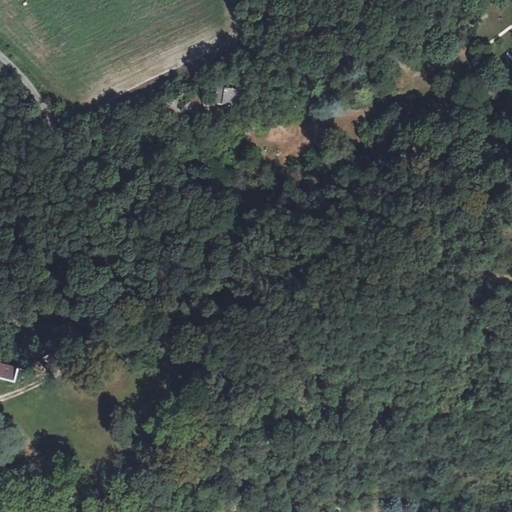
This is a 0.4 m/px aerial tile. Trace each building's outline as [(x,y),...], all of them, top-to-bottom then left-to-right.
[(467,68),(474,78),(484,71),(479,64),(474,67),(472,65),(467,68)] [(465,84),(471,90),(477,86),(471,79),(465,71),(458,76),(465,84)] [(218,88),(216,102),(238,105),(240,91),(218,88)] [(169,104),(172,113),(180,111),(177,101),(169,104)] [(184,105),(193,115),(196,112),(188,102),(184,105)] [(253,121),(243,124),(245,132),(255,130),(253,121)] [(59,349),(44,357),(47,362),(62,353),(59,349)] [(0,378),(16,382),(19,368),(0,363),(0,378)]
